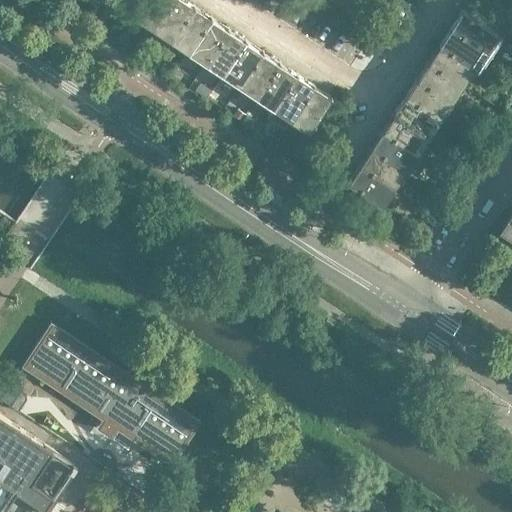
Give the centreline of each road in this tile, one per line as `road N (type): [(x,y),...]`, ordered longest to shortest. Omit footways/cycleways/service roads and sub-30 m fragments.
road 1 (tertiary): [(420,321),(0,44)]
road 2 (residential): [(420,321),(511,169)]
road 3 (residential): [(227,0),(376,94)]
road 4 (residential): [(376,94),(308,194)]
